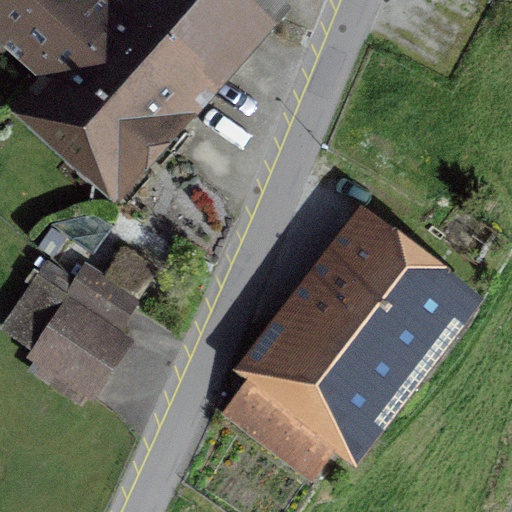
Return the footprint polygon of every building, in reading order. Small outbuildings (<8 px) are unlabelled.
[(0,0),(0,15),(30,42),(45,25),(64,43),(91,13),(75,0),(0,0)] [(95,54),(45,110),(113,169),(232,36),(192,0),(142,0),(133,11),(121,0),(120,0),(82,43),(95,54)] [(355,463),(402,406),(379,389),(450,295),(370,235),(233,416),(312,476),(334,447),(355,463)] [(68,294),(118,328),(136,302),(85,268),(68,294)] [(89,394),(124,341),(72,306),(36,359),(89,394)]
